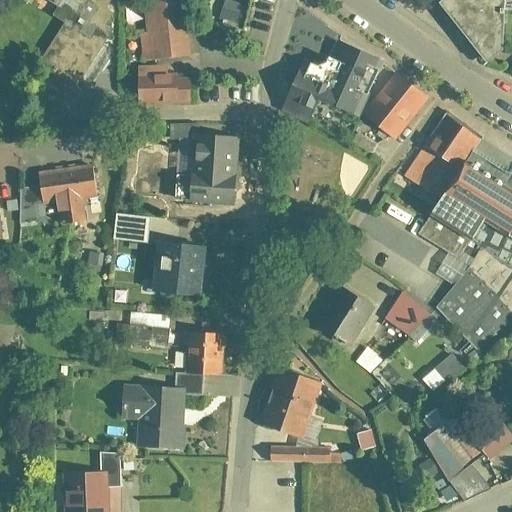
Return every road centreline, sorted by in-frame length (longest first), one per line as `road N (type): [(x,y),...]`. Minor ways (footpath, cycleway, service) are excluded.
road 1 (residential): [(253,312),(300,295),(321,272),(455,76)]
road 2 (residential): [(288,0),(271,82),(253,312)]
road 3 (residential): [(253,312),(239,511)]
road 4 (tertiary): [(349,0),(455,76)]
